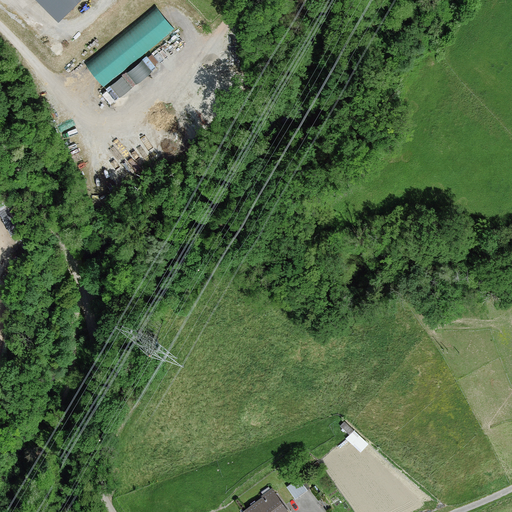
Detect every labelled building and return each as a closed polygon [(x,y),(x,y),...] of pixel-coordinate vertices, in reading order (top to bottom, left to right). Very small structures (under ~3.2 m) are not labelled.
[(43,0),(59,15),(73,0),(43,0)] [(86,62),(105,85),(175,29),(156,6),(86,62)] [(144,56),(104,92),(114,103),(154,67),(144,56)] [(0,172),(0,171),(0,209),(3,209),(17,201),(8,182),(6,183),(0,172)] [(17,201),(3,209),(15,233),(33,223),(21,199),(17,201)] [(303,474),(286,486),(294,498),(309,487),(311,486),(303,474)] [(288,511),(275,492),(272,488),(262,495),(263,496),(243,511),(288,511)]
